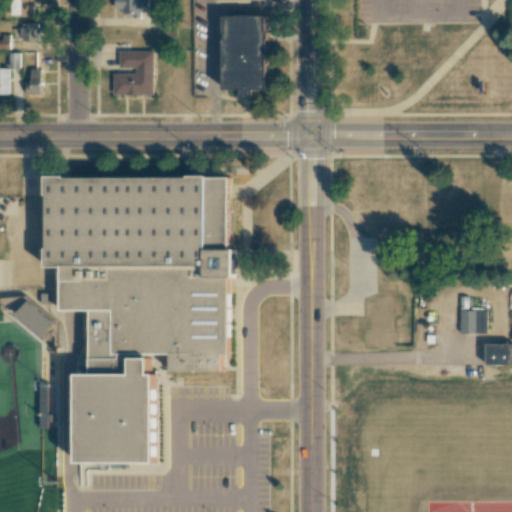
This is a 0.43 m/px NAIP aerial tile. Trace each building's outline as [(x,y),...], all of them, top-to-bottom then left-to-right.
[(34,16),(34,0),(12,0),(13,16),(34,16)] [(115,0),(115,13),(141,14),(141,12),(148,12),(148,0),(115,0)] [(223,16),(266,15),(267,88),(254,88),(254,96),(243,96),(243,90),(224,90),(223,16)] [(39,23),(21,24),(22,41),(39,40),(39,23)] [(119,52),(153,52),(153,95),(113,96),(113,74),(137,74),(137,69),(119,69),(119,52)] [(19,69),(20,53),(9,53),(9,69),(19,69)] [(0,94),(9,94),(9,69),(0,68),(0,94)] [(41,69),(27,69),(28,95),(41,95),(41,69)] [(45,176),(233,176),(235,275),(207,275),(207,264),(62,266),(45,265),(45,176)] [(62,266),(63,312),(92,312),(93,373),(133,373),(133,358),(151,358),(169,357),(169,374),(236,374),(235,275),(207,275),(207,264),(62,266)] [(487,313),(460,313),(460,338),(487,338),(487,313)] [(510,348),(510,369),(485,369),(485,348),(510,348)] [(93,373),(79,373),(79,463),(157,463),(157,376),(151,376),(151,358),(133,358),(133,373),(93,373)] [(48,428),(48,384),(40,384),(40,428),(48,428)]
